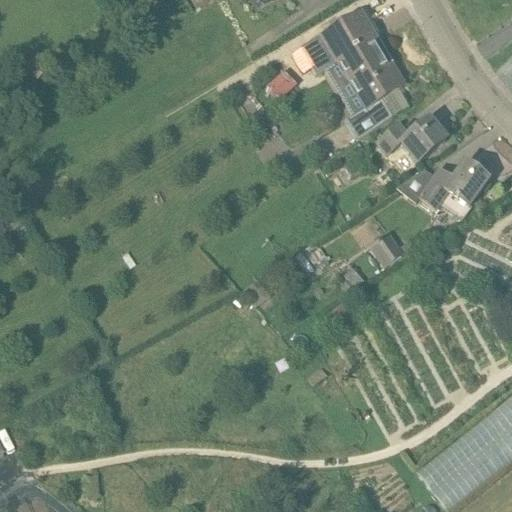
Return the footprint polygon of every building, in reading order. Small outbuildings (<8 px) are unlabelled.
[(135,0),(112,0),(119,10),(135,0)] [(273,0),(186,0),(224,62),(247,48),(244,44),(268,29),(262,18),(278,8),(273,0)] [(360,16),(301,51),(317,78),(338,66),(365,112),(345,124),(357,144),(392,121),(381,104),(383,103),(382,102),(403,89),(390,67),(386,70),(373,48),(377,45),(360,16)] [(268,87),(282,102),(299,86),(285,71),(268,87)] [(416,166),(417,167),(445,144),(428,123),(407,140),(398,129),(377,146),(387,158),(393,153),(409,172),(416,166)] [(358,160),(344,170),(352,181),(366,172),(358,160)] [(471,211),(469,210),(488,184),(464,166),(451,184),(438,174),(418,202),(435,214),(439,208),(462,223),(471,211)] [(382,272),(402,258),(386,237),(367,251),(382,272)] [(363,284),(352,272),(343,280),(354,292),(363,284)] [(257,283),(241,294),(253,312),(269,301),(257,283)] [(511,456),(511,405),(418,470),(444,507),(502,467),(499,464),(511,456)]
